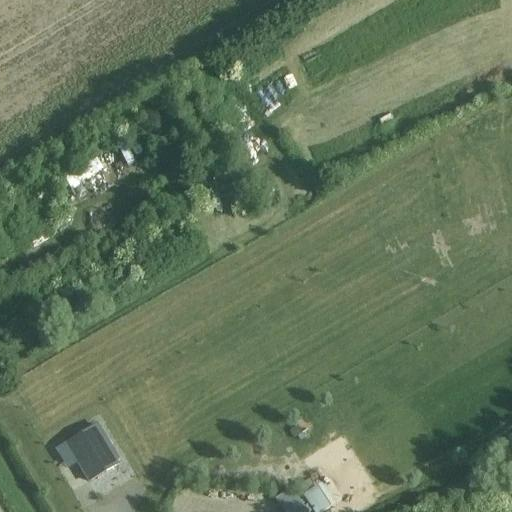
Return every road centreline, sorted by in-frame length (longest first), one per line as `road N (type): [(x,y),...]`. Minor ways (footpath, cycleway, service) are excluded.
road 1 (track): [(511,120),(495,109),(476,117),(15,388),(38,441),(99,413),(147,483),(268,414),(279,424)]
road 2 (track): [(511,289),(277,425)]
road 3 (track): [(358,504),(511,425)]
